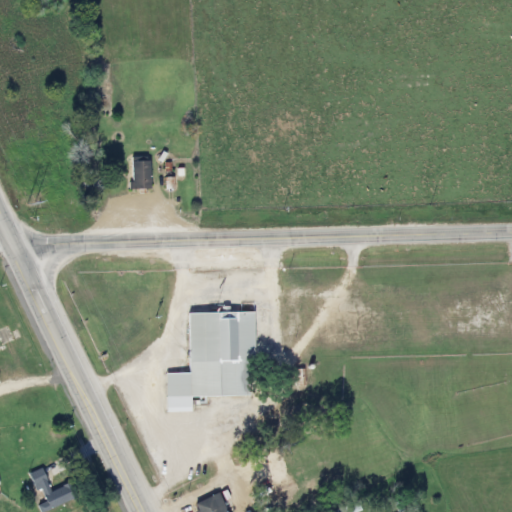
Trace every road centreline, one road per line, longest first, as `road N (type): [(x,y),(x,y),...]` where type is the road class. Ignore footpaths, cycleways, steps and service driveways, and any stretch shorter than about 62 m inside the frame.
road 1 (secondary): [(14,244),(511,232)]
road 2 (primary): [(143,511),(0,215)]
